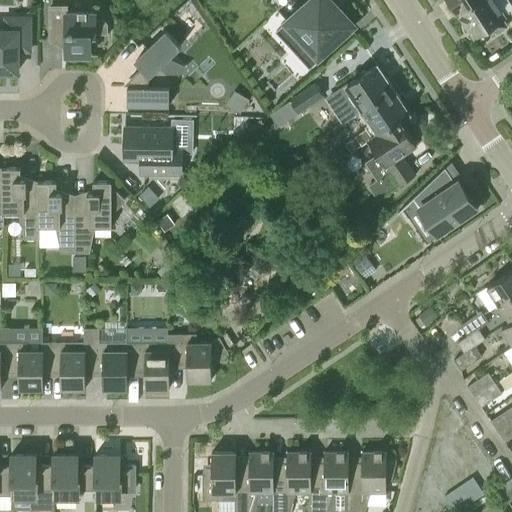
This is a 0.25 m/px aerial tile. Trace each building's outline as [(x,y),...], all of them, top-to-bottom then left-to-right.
[(307,45),(320,58),(321,57),(319,56),(354,24),(343,12),(344,11),(334,0),(333,0),(332,1),(331,0),(308,0),(287,20),(278,11),(267,21),(284,39),(297,54),(307,45)] [(269,0),(278,9),(287,0),(269,0)] [(449,0),(459,14),(479,0),(449,0)] [(495,0),(479,0),(459,14),(459,15),(460,15),(475,37),(488,28),(493,36),(508,27),(503,19),(506,16),(495,0)] [(98,19),(98,10),(68,10),(68,5),(49,5),(49,39),(50,40),(50,43),(52,43),(52,39),(66,39),(66,55),(91,55),(91,34),(100,34),(100,33),(108,33),(108,23),(105,19),(98,19)] [(29,50),(29,17),(16,17),(16,29),(0,28),(0,70),(17,71),(17,50),(29,50)] [(169,105),(170,83),(173,80),(160,66),(181,45),(167,30),(135,61),(141,68),(130,78),(130,85),(128,85),(127,104),(169,105)] [(195,59),(179,49),(167,69),(183,79),(195,59)] [(346,122),(363,110),(394,89),(378,64),(330,96),(334,103),(331,105),(339,118),(342,116),(346,122)] [(298,113),(325,94),(316,81),(289,100),(298,113)] [(401,118),(402,119),(411,113),(394,89),(363,110),(375,129),(371,132),(369,128),(345,143),(351,151),(362,144),(369,139),(369,140),(378,134),(379,134),(401,118)] [(240,113),(249,99),(235,90),(225,103),(240,113)] [(418,143),(402,119),(401,118),(379,134),(378,134),(369,140),(380,155),(369,163),(380,179),(371,185),(379,197),(398,184),(399,185),(416,174),(402,153),(418,143)] [(182,175),(182,149),(173,148),(173,127),(126,127),(125,160),(142,160),(142,163),(141,173),(141,174),(182,175)] [(38,238),(39,182),(27,182),(27,178),(21,178),(21,167),(3,167),(3,168),(2,225),(4,225),(4,213),(20,213),(25,238),(38,238)] [(413,198),(414,199),(437,233),(438,233),(459,218),(460,220),(478,208),(459,180),(456,182),(445,167),(413,198)] [(75,252),(75,195),(63,195),(63,192),(57,192),(57,181),(39,181),(39,182),(38,238),(40,238),(40,226),(56,226),(61,252),(75,252)] [(75,195),(75,252),(89,252),(95,226),(112,226),(112,208),(117,208),(125,200),(117,191),(112,191),(112,181),(93,181),(93,192),(88,192),(88,195),(75,195)] [(159,198),(148,186),(139,194),(150,206),(159,198)] [(168,213),(158,221),(165,231),(175,224),(168,213)] [(255,244),(242,258),(251,266),(264,252),(255,244)] [(364,278),(376,268),(364,252),(351,262),(364,278)] [(86,272),(85,255),(73,255),(73,272),(86,272)] [(168,279),(178,268),(168,259),(158,270),(168,279)] [(500,304),(511,295),(511,269),(487,286),(477,293),(489,311),(500,304)] [(15,295),(14,282),(2,282),(2,295),(15,295)] [(100,289),(95,282),(86,290),(91,296),(100,289)] [(56,293),(56,283),(45,283),(45,294),(56,293)] [(142,290),(142,284),(131,284),(131,295),(137,295),(142,290)] [(511,320),(511,295),(500,304),(511,321),(511,320)] [(419,314),(420,316),(426,324),(438,316),(431,305),(419,314)] [(468,335),(479,328),(489,321),(482,310),(461,324),(468,335)] [(511,320),(511,321),(502,327),(511,341),(511,320)] [(86,388),(86,372),(86,327),(84,327),(84,349),(71,349),(71,341),(44,341),(44,372),(62,372),(62,388),(86,388)] [(128,388),(128,372),(128,341),(100,341),(99,327),(86,327),(86,372),(104,372),(104,388),(128,388)] [(464,352),(475,346),(486,339),(479,328),(468,335),(457,342),(464,352)] [(170,341),(170,364),(188,364),(188,380),(212,380),(212,360),(227,360),(230,358),(232,361),(234,360),(220,335),(218,336),(219,337),(211,341),(197,341),(197,333),(170,333),(170,341)] [(44,372),(44,341),(42,341),(42,350),(29,350),(29,341),(2,341),(2,372),(20,372),(20,388),(44,388),(44,372)] [(170,388),(170,364),(170,341),(128,341),(128,372),(146,372),(146,388),(170,388)] [(475,346),(464,352),(454,359),(461,370),(482,356),(475,346)] [(475,396),(496,382),(489,372),(468,386),(475,396)] [(496,382),(475,396),(482,407),(503,393),(496,382)] [(498,431),(511,421),(511,406),(491,420),(498,431)] [(511,421),(498,431),(505,441),(511,436),(511,421)] [(203,500),(235,500),(236,500),(236,451),(212,451),(212,467),(206,467),(206,474),(203,474),(203,500)] [(272,511),(273,511),(273,451),(249,451),(249,453),(250,453),(250,463),(236,463),(236,451),(236,500),(235,511),(252,511),(258,491),(272,491),(272,511)] [(309,511),(310,511),(311,451),(286,451),(286,453),(287,452),(287,463),(274,463),(274,451),(273,451),(273,511),(290,511),(296,491),(310,491),(309,511)] [(347,511),(348,511),(348,451),(324,451),(324,452),(325,452),(325,462),(311,462),(311,451),(310,511),(327,511),(333,491),(347,491),(347,511)] [(348,451),(348,511),(365,511),(371,491),(386,491),(387,478),(391,478),(394,461),(386,461),(386,451),(361,451),(361,452),(362,452),(362,462),(349,462),(349,451),(348,451)] [(54,489),(54,465),(36,465),(35,455),(36,455),(36,454),(13,454),(13,453),(11,453),(11,455),(12,455),(12,465),(12,495),(13,495),(36,495),(36,489),(54,489)] [(96,489),(96,465),(78,465),(77,455),(79,455),(79,454),(55,454),(55,453),(53,453),(53,455),(54,455),(54,465),(54,489),(54,494),(53,494),(53,495),(55,495),(78,495),(78,489),(96,489)] [(96,455),(96,465),(96,489),(96,494),(95,494),(95,496),(97,496),(97,495),(120,495),(121,489),(135,489),(135,465),(129,465),(120,465),(119,455),(120,455),(120,454),(97,454),(97,453),(95,453),(95,454),(96,455)] [(12,495),(12,465),(0,464),(0,494),(11,495),(12,495)] [(449,493),(459,511),(489,493),(479,475),(449,493)]
